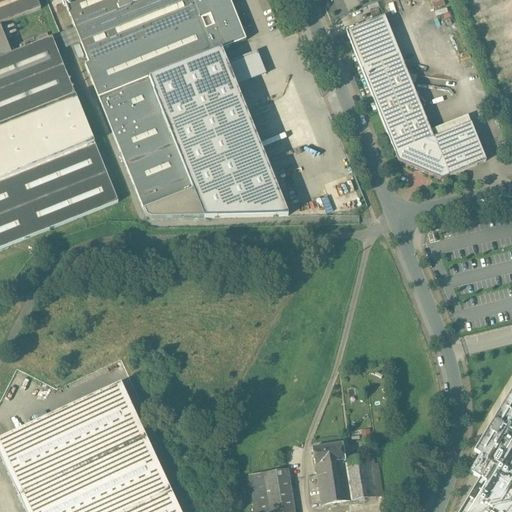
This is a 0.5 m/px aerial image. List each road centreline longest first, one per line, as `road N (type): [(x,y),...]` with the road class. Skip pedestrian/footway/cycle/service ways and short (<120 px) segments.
road 1 (residential): [(393,221),(454,390),(453,456),(437,511)]
road 2 (residential): [(305,0),(393,221)]
road 3 (residential): [(393,221),(511,190)]
